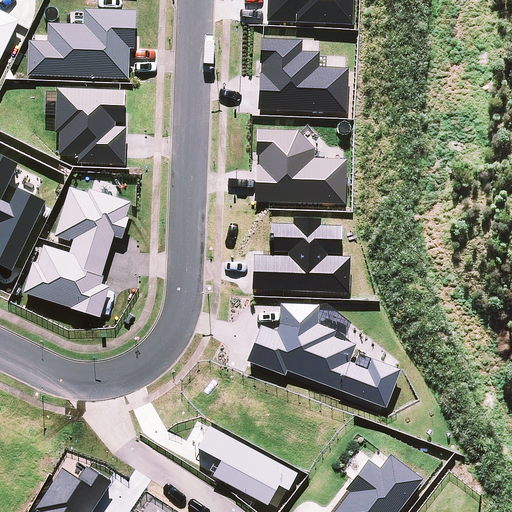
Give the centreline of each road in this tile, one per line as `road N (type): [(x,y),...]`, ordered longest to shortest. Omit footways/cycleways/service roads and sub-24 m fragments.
road 1 (residential): [(96,381),(152,358),(181,309),(196,0)]
road 2 (residential): [(96,381),(124,444),(225,511)]
